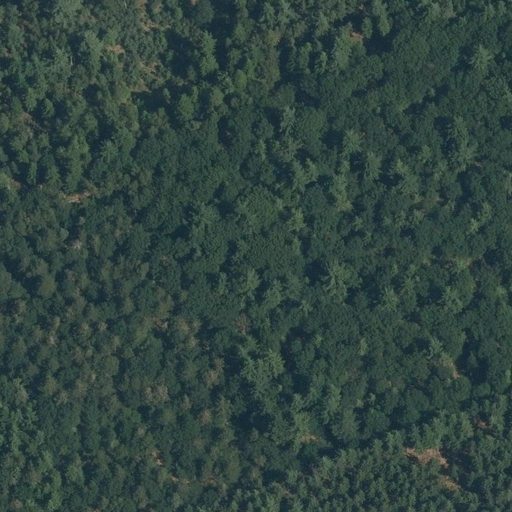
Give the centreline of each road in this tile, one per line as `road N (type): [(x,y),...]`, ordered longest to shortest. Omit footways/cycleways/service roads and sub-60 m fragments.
road 1 (track): [(511,35),(0,224)]
road 2 (track): [(380,0),(511,314)]
